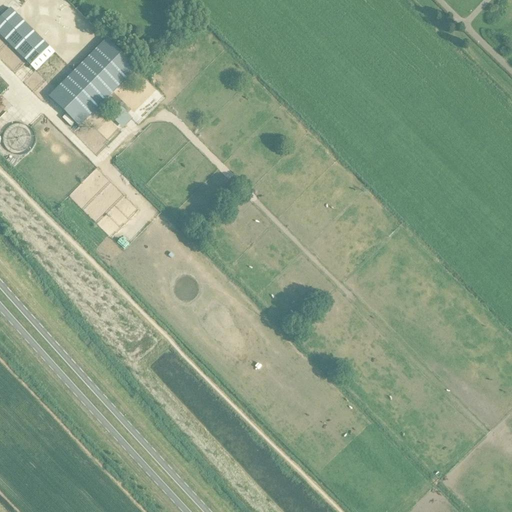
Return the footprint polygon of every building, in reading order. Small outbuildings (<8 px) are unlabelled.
[(10,9),(0,18),(0,36),(35,72),(55,53),(10,9)] [(106,40),(49,96),(79,126),(136,70),(106,40)] [(129,109),(121,101),(117,105),(125,113),(129,109)] [(118,119),(110,110),(106,114),(115,122),(118,119)] [(65,116),(62,119),(70,127),(74,124),(65,116)]
